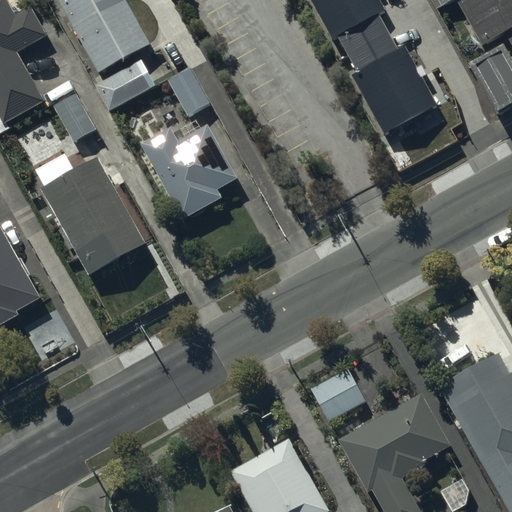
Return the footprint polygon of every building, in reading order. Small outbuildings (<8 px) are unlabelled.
[(48,36),(32,9),(16,17),(7,0),(0,0),(0,135),(0,136),(11,129),(8,124),(46,102),(18,54),(48,36)] [(58,0),(99,74),(150,46),(124,0),(58,0)] [(315,0),(346,56),(388,33),(369,0),(315,0)] [(454,0),(435,0),(440,8),(454,0)] [(511,0),(454,0),(479,47),(505,34),(511,47),(511,0)] [(429,106),(388,33),(346,56),(387,129),(429,106)] [(511,62),(503,46),(467,66),(494,113),(511,103),(511,62)] [(96,88),(111,112),(111,114),(154,88),(139,63),(96,88)] [(189,117),(212,104),(191,69),(168,82),(189,117)] [(97,131),(77,95),(56,107),(76,143),(97,131)] [(239,181),(238,179),(209,127),(180,143),(173,129),(143,146),(184,221),(191,217),(193,221),(209,212),(207,209),(225,199),(220,191),(239,181)] [(91,276),(148,244),(99,159),(42,191),(91,276)] [(0,327),(19,317),(18,313),(43,299),(0,223),(0,327)] [(511,511),(511,376),(509,379),(496,357),(441,387),(510,511),(511,511)] [(348,372),(316,390),(332,418),(364,399),(348,372)] [(443,441),(421,399),(343,440),(369,489),(376,486),(389,511),(417,511),(398,475),(422,462),(418,454),(443,441)] [(316,511),(322,509),(287,442),(234,470),(255,511),(316,511)]
